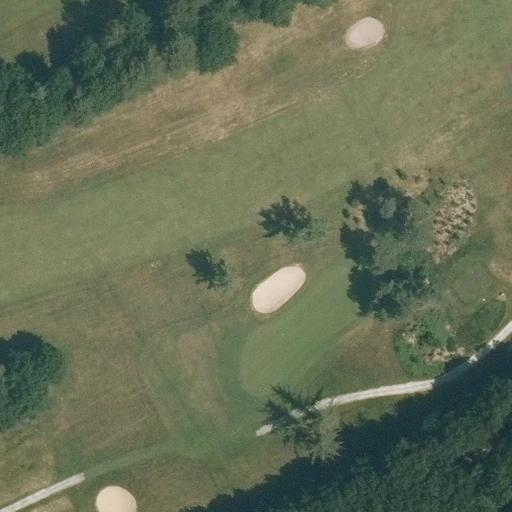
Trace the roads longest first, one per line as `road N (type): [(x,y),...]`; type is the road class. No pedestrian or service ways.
road 1 (track): [(266,511),(511,388)]
road 2 (track): [(511,437),(366,511)]
